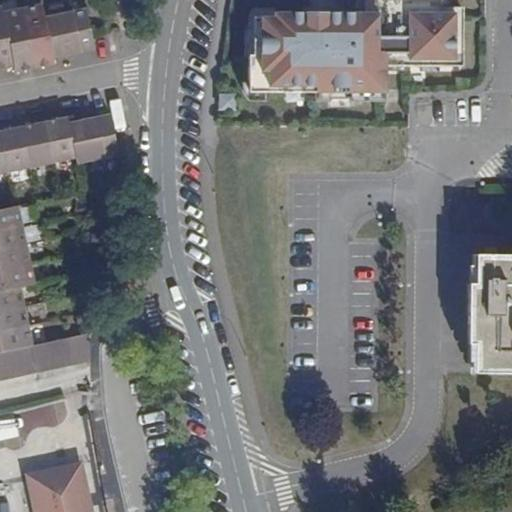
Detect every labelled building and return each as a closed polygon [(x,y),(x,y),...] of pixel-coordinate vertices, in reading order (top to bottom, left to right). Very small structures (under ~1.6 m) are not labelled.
[(370,0),(371,13),(325,13),(325,8),(302,8),(302,13),(271,13),(271,18),(252,18),(251,55),(247,55),(247,92),(282,92),(282,90),(299,90),(299,92),(314,92),(314,101),(328,101),(328,99),(348,99),(348,101),(383,101),(383,65),(419,65),(419,63),(436,63),(436,65),(460,65),(460,7),(438,7),(437,0),(370,0)] [(40,67),(52,64),(51,58),(42,17),(40,5),(20,9),(31,63),(38,62),(40,67)] [(31,63),(20,9),(0,13),(11,68),(12,72),(26,69),(25,64),(31,63)] [(90,50),(88,33),(83,10),(42,17),(51,58),(90,50)] [(0,70),(11,68),(0,13),(0,11),(0,70)] [(74,164),(121,155),(113,115),(66,123),(73,159),(74,164)] [(66,123),(65,118),(40,123),(49,164),(73,159),(66,123)] [(49,164),(40,123),(18,128),(27,168),(49,164)] [(27,168),(18,128),(0,131),(0,158),(3,173),(27,168)] [(15,206),(10,207),(0,209),(0,229),(18,225),(15,206)] [(0,250),(22,246),(18,225),(0,229),(0,250)] [(0,271),(26,266),(22,246),(0,250),(0,271)] [(486,255),(475,255),(475,284),(468,284),(469,343),(473,343),(474,373),(511,372),(511,255),(497,256),(497,247),(486,247),(486,255)] [(26,266),(0,271),(0,291),(15,288),(30,285),(26,266)] [(15,288),(0,291),(0,310),(18,307),(15,288)] [(18,307),(0,310),(0,331),(22,327),(18,307)] [(22,327),(0,331),(0,353),(26,348),(22,327)] [(0,353),(0,381),(65,366),(90,361),(89,335),(59,341),(26,348),(0,353)] [(83,507),(88,506),(79,463),(73,464),(83,507)] [(26,475),(34,511),(89,511),(88,506),(83,507),(73,464),(26,475)]
